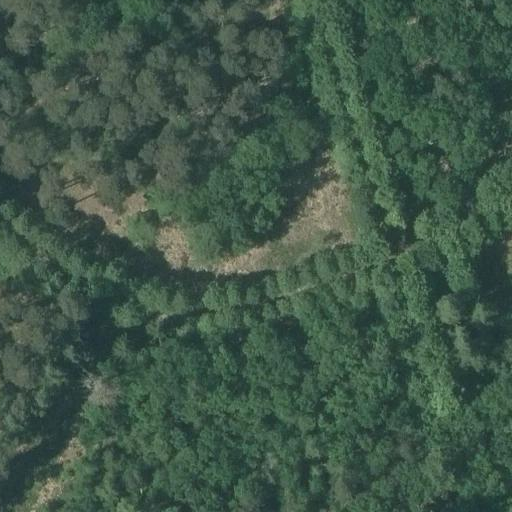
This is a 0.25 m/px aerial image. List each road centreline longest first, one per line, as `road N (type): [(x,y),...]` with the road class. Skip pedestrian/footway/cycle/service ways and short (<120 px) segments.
road 1 (track): [(3,511),(76,379),(167,323),(282,288),(398,273),(487,218),(511,193)]
road 2 (track): [(511,417),(447,456),(313,511)]
